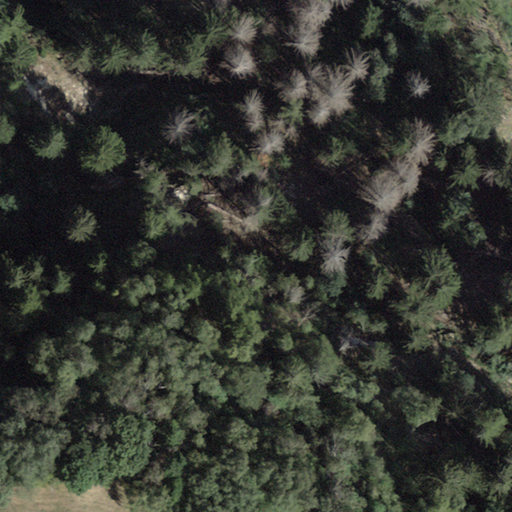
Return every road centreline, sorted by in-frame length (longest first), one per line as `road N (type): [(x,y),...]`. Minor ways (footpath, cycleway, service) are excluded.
road 1 (motorway): [(270,0),(412,213),(511,328)]
road 2 (motorway): [(511,122),(411,0)]
